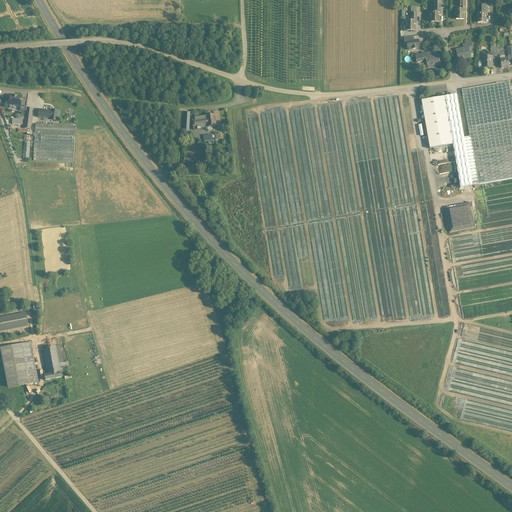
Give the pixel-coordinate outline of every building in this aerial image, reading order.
[(482,5),(482,13),(477,13),(477,18),(478,18),(477,23),(486,24),(486,14),(487,14),(488,5),(482,5)] [(460,10),(455,10),(455,15),(456,15),(456,20),(463,20),(464,10),(460,10)] [(435,13),(430,13),(430,18),(431,18),(431,23),(439,23),(439,16),(439,13),(435,13)] [(415,21),(406,21),(406,27),(407,27),(407,31),(415,31),(415,21)] [(471,40),(465,41),(465,44),(466,49),(469,48),(469,50),(473,49),(471,40)] [(414,41),(407,42),(407,44),(408,48),(407,49),(409,50),(412,50),(413,50),(417,49),(419,48),(418,41),(414,41)] [(466,49),(456,52),(458,61),(463,60),(463,58),(470,57),(471,58),(469,50),(469,48),(466,49)] [(439,56),(428,58),(427,53),(415,56),(417,63),(423,61),(426,60),(428,68),(433,67),(433,65),(441,64),(439,56)] [(492,57),(482,57),(482,68),(492,68),(492,57)] [(508,58),(500,59),(501,68),(509,67),(508,61),(508,58)] [(511,91),(511,90),(511,83),(510,84),(509,81),(461,90),(470,137),(478,185),(511,178),(511,91)] [(460,188),(472,186),(464,138),(463,138),(456,95),(444,97),(453,145),(460,188)] [(16,97),(10,96),(9,105),(20,106),(21,106),(22,98),(22,96),(17,96),(16,97)] [(453,145),(444,97),(422,101),(430,149),(453,145)] [(51,111),(39,110),(38,118),(43,118),(50,119),(51,111)] [(59,111),(51,110),(51,111),(50,120),(58,121),(59,111)] [(215,115),(206,116),(207,127),(207,128),(216,127),(215,115)] [(205,117),(192,119),(194,129),(207,127),(206,116),(205,117)] [(76,126),(35,124),(35,133),(75,135),(76,126)] [(75,137),(41,135),(41,142),(35,141),(34,161),(74,163),(75,137)] [(472,186),(478,185),(470,137),(464,138),(472,186)] [(446,206),(450,231),(475,227),(472,211),(462,212),(460,204),(446,206)] [(104,313),(152,303),(151,298),(103,308),(104,313)] [(26,313),(0,318),(0,331),(28,326),(26,313)] [(55,340),(42,342),(43,348),(56,346),(55,343),(55,340)] [(55,343),(56,346),(59,364),(64,363),(60,342),(55,343)] [(31,343),(1,349),(9,388),(38,382),(31,343)] [(48,375),(60,373),(60,367),(59,364),(56,346),(43,348),(48,375)]
